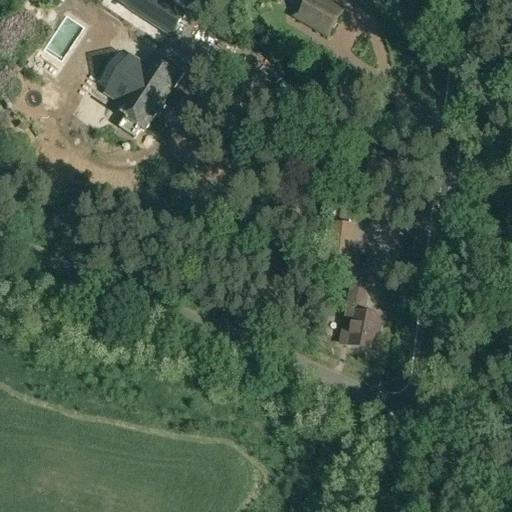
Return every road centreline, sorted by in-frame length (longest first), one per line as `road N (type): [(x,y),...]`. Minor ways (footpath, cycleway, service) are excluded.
road 1 (unclassified): [(415,408),(0,238)]
road 2 (tertiary): [(415,408),(465,0)]
